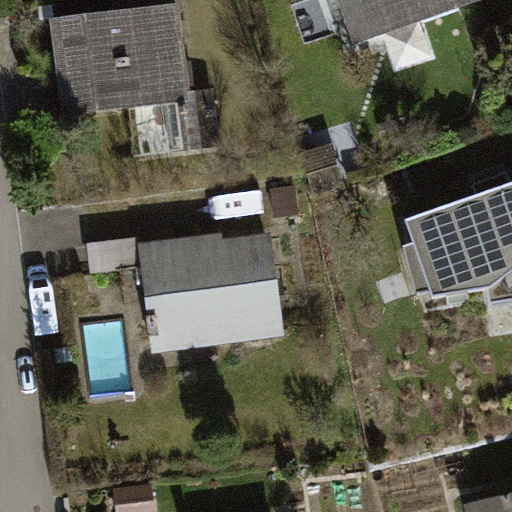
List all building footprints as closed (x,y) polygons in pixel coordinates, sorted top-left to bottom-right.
[(113,0),(54,0),(58,25),(116,18),(113,0)] [(343,0),(360,46),(486,0),(343,0)] [(58,25),(50,26),(63,122),(129,113),(192,105),(191,96),(179,9),(116,18),(58,25)] [(215,93),(191,96),(192,105),(129,113),(136,161),(222,150),(215,93)] [(332,146),(301,156),(317,203),(348,193),(332,146)] [(491,291),(493,308),(511,305),(511,186),(407,223),(436,300),(491,291)] [(294,187),(272,191),(277,220),(299,217),(294,187)] [(223,238),(142,247),(139,248),(142,270),(154,357),(286,340),(273,238),(224,245),(223,238)] [(92,277),(142,270),(139,248),(142,247),(141,241),(88,248),(92,277)] [(155,511),(153,488),(114,493),(115,511),(155,511)] [(511,511),(511,498),(467,509),(468,511),(511,511)]
